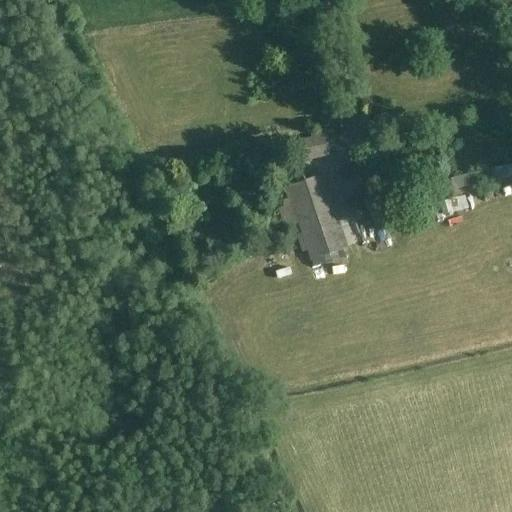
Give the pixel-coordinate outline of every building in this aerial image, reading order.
[(303,131),(313,128),(308,112),(298,116),(303,131)] [(266,168),(316,157),(329,154),(324,132),(261,146),(266,168)] [(340,173),(350,201),(400,184),(390,156),(340,173)] [(490,177),(505,175),(504,162),(489,164),(490,177)] [(449,174),(451,187),(470,184),(468,171),(449,174)] [(276,190),(297,265),(340,253),(319,178),(276,190)]
